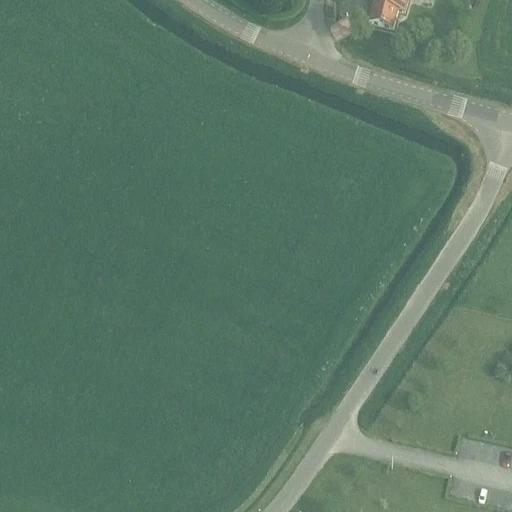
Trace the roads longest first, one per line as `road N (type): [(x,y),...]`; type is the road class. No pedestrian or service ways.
road 1 (unclassified): [(511,120),(472,220),(275,511)]
road 2 (unclassified): [(511,120),(312,60)]
road 3 (unclassified): [(312,60),(194,0)]
